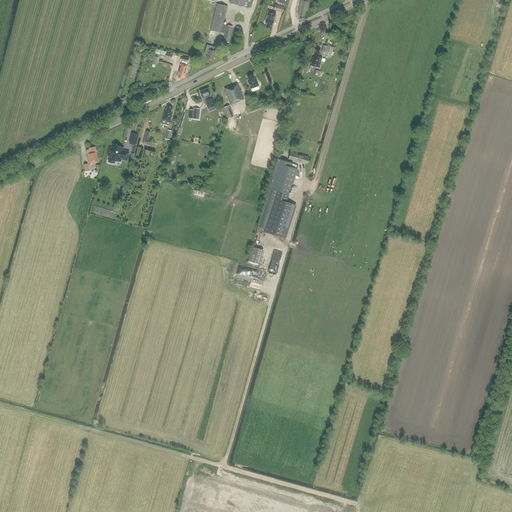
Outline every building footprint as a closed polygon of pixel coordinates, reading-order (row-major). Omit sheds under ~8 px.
[(307,11),(309,1),(306,0),(301,0),(298,13),(300,14),(299,15),(304,16),(306,10),(307,11)] [(229,43),(233,27),(223,24),(228,6),(217,4),(211,30),(221,33),(225,34),(223,42),(229,43)] [(285,7),(275,5),(274,10),(283,13),(285,7)] [(273,24),(276,13),(268,10),(265,22),(267,22),(266,28),(271,29),(272,24),(273,24)] [(214,47),(207,45),(205,53),(207,54),(207,58),(213,60),(215,51),(213,51),(214,47)] [(331,58),(333,47),(323,45),(321,55),(331,58)] [(319,57),(320,51),(314,49),(313,55),(312,55),(310,65),(319,68),(322,57),(319,57)] [(188,63),(189,58),(182,56),(181,61),(182,61),(177,77),(182,78),(183,76),(184,77),(187,66),(186,66),(187,62),(188,63)] [(254,78),(253,74),(247,76),(248,79),(247,80),(251,89),(259,86),(256,78),(254,78)] [(231,105),(240,102),(240,101),(244,99),(238,84),(224,89),(231,105)] [(208,98),(211,96),(208,88),(200,91),(203,100),(205,99),(207,102),(205,102),(208,109),(216,106),(214,99),(210,101),(208,98)] [(234,117),(230,105),(223,108),(227,119),(234,117)] [(171,113),(172,108),(167,106),(166,111),(165,111),(162,120),(170,123),(173,114),(171,113)] [(188,118),(192,119),(199,120),(200,109),(193,108),(193,111),(190,110),(189,110),(188,118)] [(151,146),(153,140),(148,139),(150,132),(146,131),(143,143),(151,146)] [(128,152),(122,150),(123,147),(119,146),(119,147),(117,147),(118,145),(113,143),(112,148),(110,147),(108,155),(110,155),(108,161),(114,163),(114,160),(120,161),(121,158),(126,159),(128,152)] [(98,163),(96,152),(97,152),(95,147),(89,148),(89,149),(87,150),(87,151),(86,151),(87,153),(88,153),(90,164),(98,163)] [(295,153),(291,152),(289,158),(293,160),(302,163),(302,162),(308,163),(309,159),(307,158),(308,157),(295,153)] [(277,158),(268,187),(269,188),(257,227),(265,230),(266,229),(269,216),(277,190),(289,194),(297,169),(291,167),(292,163),(277,158)] [(287,202),(289,194),(277,190),(269,216),(266,229),(273,232),(272,234),(285,238),(295,205),(287,202)] [(248,261),(259,264),(263,250),(252,247),(248,261)] [(268,270),(266,276),(275,279),(277,274),(268,270)] [(254,290),(256,283),(242,279),(240,287),(254,290)]
